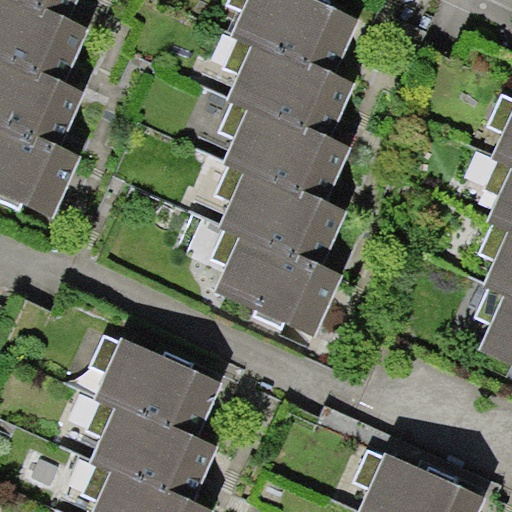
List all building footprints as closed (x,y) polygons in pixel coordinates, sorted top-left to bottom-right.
[(64,20),(18,0),(0,0),(0,54),(60,82),(84,29),(64,20)] [(18,0),(64,20),(73,0),(18,0)] [(358,13),(330,0),(244,0),(234,22),(334,67),(358,13)] [(355,78),(255,33),(230,87),(330,132),(355,78)] [(60,82),(0,54),(0,119),(55,144),(79,90),(60,82)] [(511,90),(509,89),(485,143),(511,155),(511,90)] [(349,143),(250,98),(225,152),(325,197),(349,143)] [(55,144),(0,119),(0,184),(55,209),(79,155),(55,144)] [(511,157),(505,155),(481,209),(511,222),(511,157)] [(346,208),(247,163),(222,217),(322,262),(346,208)] [(511,224),(500,219),(475,273),(511,289),(511,224)] [(341,273),(242,228),(217,281),(317,326),(341,273)] [(511,291),(497,284),(473,338),(511,356),(511,291)] [(218,386),(118,341),(93,395),(112,404),(193,440),(218,386)] [(193,440),(112,404),(88,457),(108,466),(187,502),(212,449),(193,440)] [(479,511),(485,500),(385,455),(361,510),(366,511),(479,511)] [(187,502),(108,466),(86,511),(206,511),(207,511),(187,502)]
